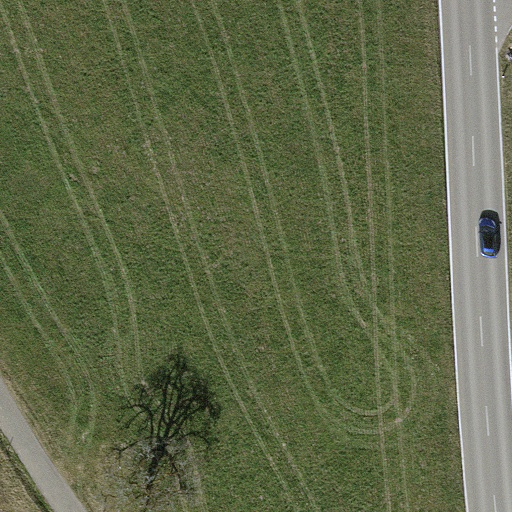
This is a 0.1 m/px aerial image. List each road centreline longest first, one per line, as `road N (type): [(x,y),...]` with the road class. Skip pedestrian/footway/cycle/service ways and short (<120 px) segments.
road 1 (tertiary): [(494,511),(473,247),(468,0)]
road 2 (track): [(66,511),(0,406)]
